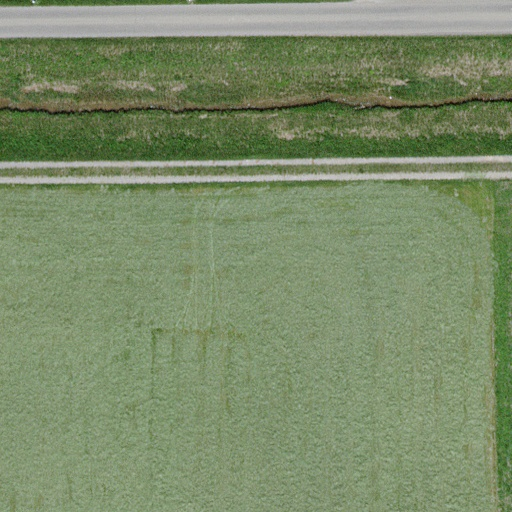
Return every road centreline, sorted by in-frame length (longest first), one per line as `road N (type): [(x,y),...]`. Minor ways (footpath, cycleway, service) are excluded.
road 1 (track): [(511,161),(0,169)]
road 2 (unclassified): [(511,20),(0,27)]
